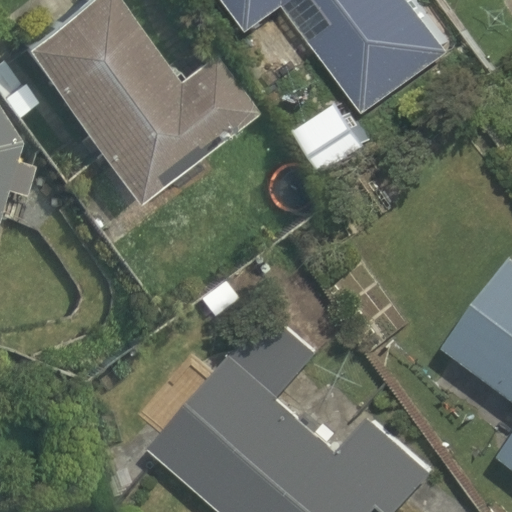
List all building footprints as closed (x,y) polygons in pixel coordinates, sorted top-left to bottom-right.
[(185,154),(244,108),(198,47),(161,76),(103,0),(48,0),(0,37),(0,45),(124,201),(156,176),(164,186),(193,164),(185,154)] [(230,0),(251,29),(287,2),(365,111),(453,47),(419,0),(230,0)] [(352,123),(337,103),(304,127),(319,148),(352,123)] [(0,187),(14,193),(24,164),(4,156),(9,138),(0,125),(0,187)] [(511,253),(447,341),(511,388),(511,436),(503,450),(511,456),(511,253)] [(154,444),(234,511),(371,511),(383,498),(398,511),(438,469),(373,413),(344,445),(285,391),(322,348),(280,312),(235,349),(154,444)]
